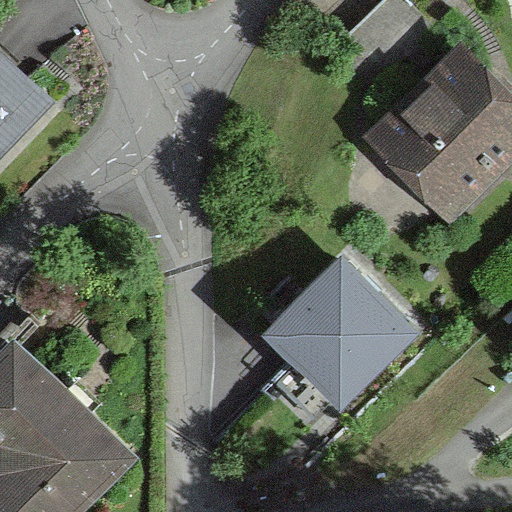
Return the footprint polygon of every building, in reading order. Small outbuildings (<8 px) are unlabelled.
[(433,31),(402,0),(379,0),(341,38),(383,80),(433,31)] [(0,144),(44,99),(0,56),(0,144)] [(495,156),(511,139),(511,110),(458,56),(376,136),(444,206),(495,156)] [(340,257),(269,326),(337,396),(408,328),(340,257)] [(0,511),(61,511),(119,454),(9,346),(0,355),(0,447),(8,456),(0,464),(0,511)]
